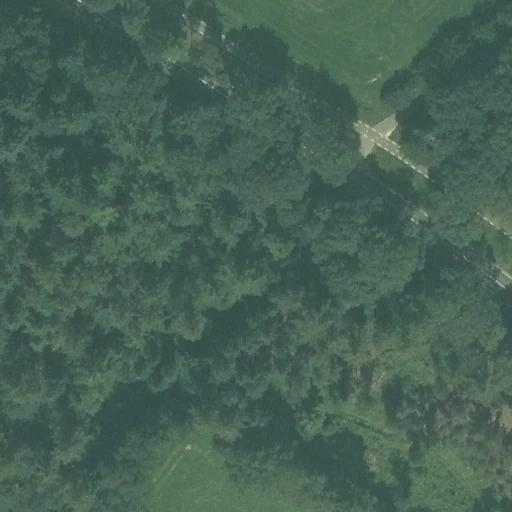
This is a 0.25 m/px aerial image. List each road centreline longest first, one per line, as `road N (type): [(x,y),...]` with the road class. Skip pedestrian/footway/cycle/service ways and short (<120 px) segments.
road 1 (primary): [(348,175),(77,0)]
road 2 (unclassified): [(348,175),(377,141),(511,37)]
road 3 (primary): [(511,302),(348,175)]
